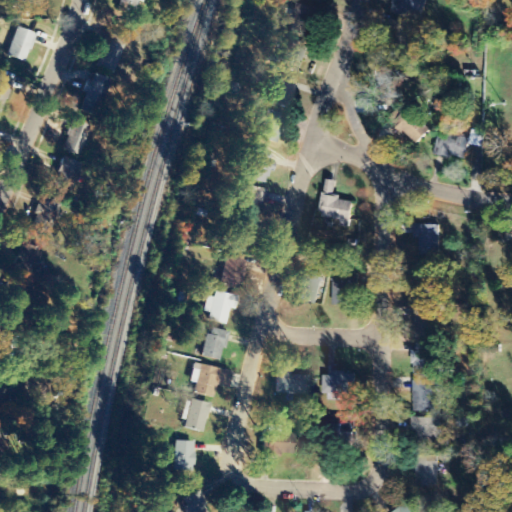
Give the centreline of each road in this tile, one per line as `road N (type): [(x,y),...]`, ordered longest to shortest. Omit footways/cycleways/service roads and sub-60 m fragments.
road 1 (residential): [(310,138),(229,451),(229,464),(251,485),(356,492),(379,473),(386,175)]
road 2 (residential): [(0,220),(83,0)]
road 3 (residential): [(511,204),(433,193),(310,138)]
road 4 (residential): [(310,138),(358,0)]
